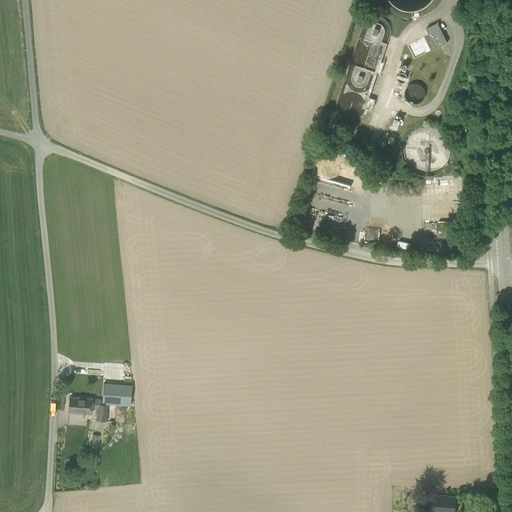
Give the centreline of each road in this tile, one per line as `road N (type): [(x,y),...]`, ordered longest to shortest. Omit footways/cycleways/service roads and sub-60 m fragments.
road 1 (unclassified): [(507,266),(407,263),(332,250),(37,142)]
road 2 (unclassified): [(37,142),(54,347),(47,511)]
road 3 (secondary): [(507,266),(503,198),(511,119)]
road 4 (unclassified): [(23,0),(37,142)]
